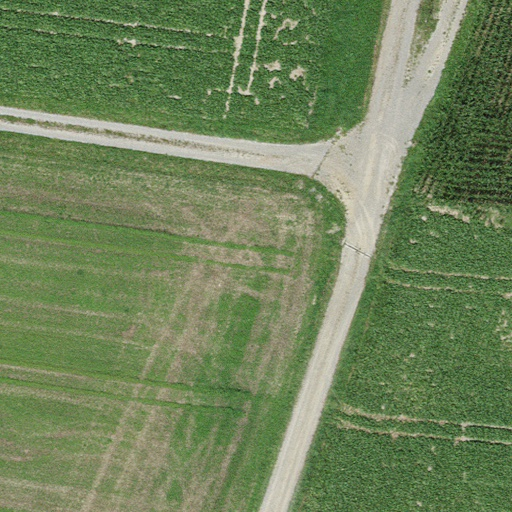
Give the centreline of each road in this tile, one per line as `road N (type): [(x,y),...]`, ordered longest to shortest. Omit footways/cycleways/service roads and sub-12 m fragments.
road 1 (track): [(458,0),(436,60),(378,154),(292,159),(0,117)]
road 2 (track): [(278,511),(324,385),(418,0)]
